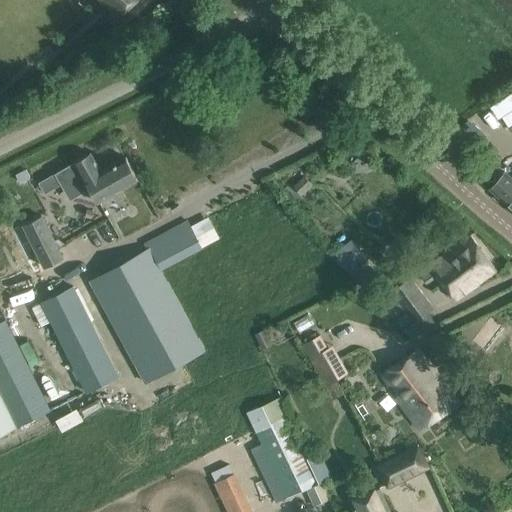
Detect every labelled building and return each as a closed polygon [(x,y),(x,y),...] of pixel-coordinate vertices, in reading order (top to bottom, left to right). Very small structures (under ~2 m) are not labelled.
[(134,0),(100,0),(116,17),(134,0)] [(511,95),(496,105),(503,118),(511,112),(511,95)] [(89,186),(97,201),(137,178),(125,157),(100,172),(89,152),(57,172),(71,196),(89,186)] [(511,177),(504,171),(490,188),(511,207),(511,177)] [(304,175),(293,185),(301,194),(312,184),(304,175)] [(24,224),(35,245),(13,256),(23,277),(45,267),(64,258),(42,215),(24,224)] [(147,249),(163,269),(202,249),(187,221),(144,244),(147,249)] [(470,235),(417,271),(425,282),(435,274),(455,300),(465,293),(465,288),(476,280),(478,283),(496,270),(470,235)] [(206,351),(163,269),(147,249),(90,280),(100,298),(144,383),(206,351)] [(390,316),(401,330),(422,314),(412,301),(421,294),(409,277),(390,291),(377,273),(359,250),(341,265),(390,316)] [(73,286),(41,302),(85,392),(118,376),(73,286)] [(0,321),(0,394),(16,426),(49,409),(5,320),(0,321)] [(266,329),(256,333),(261,348),(272,344),(266,329)] [(330,346),(328,347),(320,334),(303,344),(327,386),(347,375),(330,346)] [(417,350),(382,373),(420,428),(457,402),(433,368),(417,350)] [(0,433),(16,426),(0,394),(0,433)] [(247,412),(287,498),(322,482),(282,396),(247,412)] [(81,409),(58,417),(62,429),(85,421),(81,409)] [(377,467),(388,491),(429,471),(418,448),(377,467)] [(253,511),(235,473),(213,483),(227,511),(253,511)] [(390,511),(379,487),(351,500),(356,511),(390,511)]
